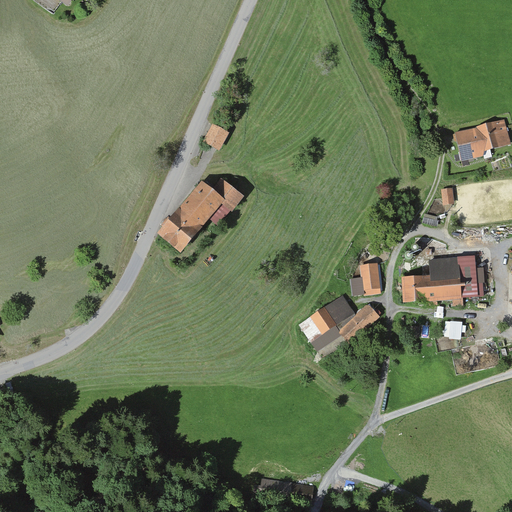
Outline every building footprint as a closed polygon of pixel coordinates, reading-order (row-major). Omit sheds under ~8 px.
[(62,0),(74,8),(79,0),(83,0),(84,1),(85,0),(62,0)] [(511,136),(508,121),(460,135),(467,160),(511,147),(511,136)] [(237,134),(217,124),(208,142),(228,152),(237,134)] [(221,188),(212,181),(168,235),(193,254),(230,209),(235,213),(249,194),(228,180),(221,188)] [(456,205),(454,188),(443,189),(444,206),(456,205)] [(382,268),(361,268),(361,292),(381,292),(382,268)] [(468,277),(408,278),(409,304),(468,303),(468,277)] [(356,316),(344,298),(300,327),(311,344),(356,316)] [(367,308),(339,336),(350,348),(379,320),(367,308)] [(450,339),(462,340),(464,321),(452,320),(450,339)] [(316,487),(264,480),(261,500),(309,506),(313,497),(316,487)]
